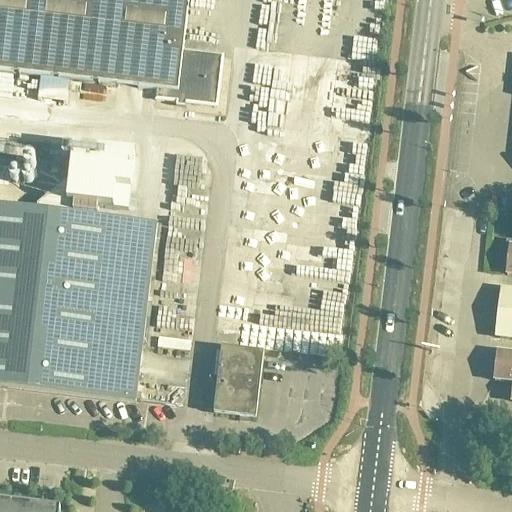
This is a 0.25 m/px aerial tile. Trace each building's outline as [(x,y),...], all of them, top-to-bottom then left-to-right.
[(217,109),(223,58),(183,53),(189,0),(0,0),(0,73),(156,92),(155,102),(217,109)] [(252,116),(274,116),(275,50),(253,50),(252,116)] [(59,135),(56,195),(133,198),(136,133),(90,131),(90,136),(59,135)] [(353,165),(371,165),(372,139),(353,138),(353,165)] [(348,183),(348,232),(362,232),(363,183),(348,183)] [(0,391),(135,407),(157,226),(0,207),(0,391)] [(274,239),(281,214),(266,210),(259,235),(274,239)] [(160,251),(158,340),(189,340),(189,326),(182,326),(183,252),(160,251)] [(499,340),(511,342),(511,292),(504,291),(502,311),(498,310),(497,321),(501,321),(499,340)] [(255,420),(262,356),(222,351),(215,415),(255,420)] [(511,356),(498,355),(494,382),(511,384),(511,401),(511,403),(511,356)] [(0,511),(59,511),(60,510),(0,503),(0,511)]
